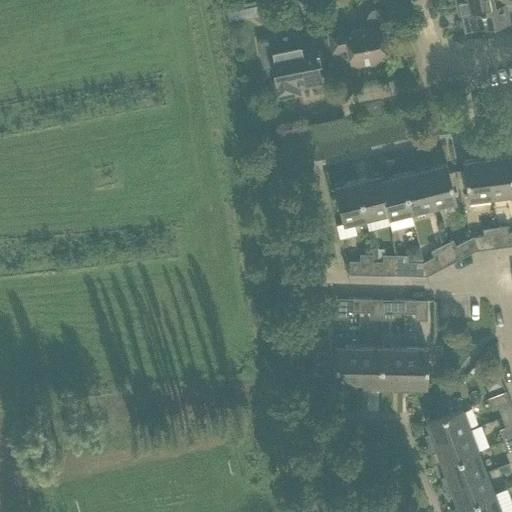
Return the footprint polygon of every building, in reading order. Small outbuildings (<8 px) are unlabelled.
[(511,0),(455,0),(459,15),(469,13),(475,12),(478,29),(509,23),(508,16),(505,3),(511,1),(511,0)] [(241,6),(226,8),(228,20),(243,18),(241,6)] [(387,61),(384,44),(390,43),(391,44),(392,44),(387,17),(385,14),(382,11),(378,10),(372,11),(369,13),(368,17),(368,21),(369,27),(343,32),(342,27),(326,30),(331,54),(347,51),(350,66),(369,63),(369,65),(387,61)] [(303,86),(320,83),(311,40),(277,46),(276,42),(271,39),(262,41),(259,45),(262,63),(267,66),(272,65),(275,80),(269,82),(272,98),(298,93),(297,84),(302,83),(303,86)] [(511,192),(511,187),(508,155),(490,157),(490,155),(485,156),(490,196),(511,192)] [(490,196),(485,156),(480,156),(481,158),(462,161),(467,199),(490,196)] [(432,205),(455,199),(446,163),(428,167),(427,165),(423,167),(432,205)] [(432,205),(423,167),(418,168),(419,170),(401,174),(410,210),(432,205)] [(378,177),(379,177),(378,173),(373,174),(373,176),(356,180),(364,216),(385,211),(387,211),(378,177)] [(410,210),(401,174),(383,178),(383,176),(379,177),(378,177),(387,211),(385,211),(386,216),(410,210)] [(364,216),(356,180),(338,185),(337,183),(332,184),(342,222),(364,216)] [(485,249),(483,235),(471,237),(475,250),(485,249)] [(475,250),(471,237),(454,246),(461,257),(475,250)] [(418,245),(406,248),(409,260),(421,257),(418,245)] [(434,255),(422,261),(425,275),(426,275),(440,268),(434,255)] [(359,274),(359,259),(348,259),(348,274),(359,274)] [(382,274),(382,260),(371,260),(371,274),(382,274)] [(425,275),(422,261),(407,261),(406,275),(425,275)] [(358,311),(358,298),(348,298),(347,311),(358,311)] [(369,311),(369,298),(358,298),(358,311),(369,311)] [(404,312),(404,299),(393,299),(393,312),(404,312)] [(414,312),(415,299),(404,299),(404,312),(414,312)] [(357,390),(358,346),(334,345),(333,384),(347,384),(347,388),(351,388),(351,390),(357,390)] [(379,385),(380,346),(358,346),(357,390),(362,390),(362,388),(366,388),(366,384),(379,385)] [(402,391),(403,347),(380,346),(379,385),(392,385),(392,389),(397,389),(397,391),(402,391)] [(412,385),(426,386),(426,347),(403,347),(402,391),(407,391),(407,389),(412,389),(412,385)] [(302,350),(301,374),(313,375),(314,351),(302,350)] [(430,418),(425,420),(429,433),(426,434),(428,439),(425,440),(427,445),(468,429),(460,407),(451,410),(445,413),(441,401),(427,411),(430,418)] [(511,412),(511,407),(510,402),(497,407),(500,417),(511,412)] [(511,424),(511,412),(500,417),(504,427),(511,424)] [(476,450),(468,429),(427,445),(429,449),(431,448),(433,453),(436,452),(441,464),(476,450)] [(484,471),(476,450),(441,464),(445,476),(442,477),(444,482),(441,482),(443,487),(484,471)] [(492,493),(484,471),(443,487),(445,492),(447,491),(449,495),(452,494),(457,506),(492,493)] [(499,511),(492,493),(457,506),(459,511),(499,511)]
